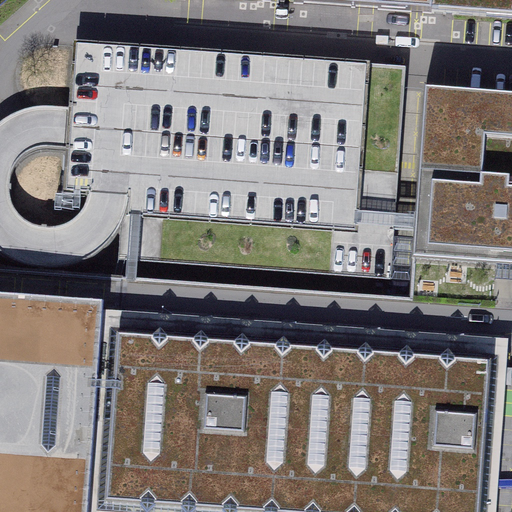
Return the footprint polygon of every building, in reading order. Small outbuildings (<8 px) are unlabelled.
[(511,0),(256,0),(511,18),(511,0)] [(391,277),(399,173),(406,69),(74,45),(69,106),(56,105),(48,105),(40,105),(32,106),(23,108),(16,111),(8,115),(1,119),(0,120),(0,250),(3,253),(11,258),(18,261),(26,264),(34,266),(43,267),(51,267),(59,266),(68,265),(76,262),(84,259),(91,255),(98,250),(104,245),(110,239),(115,232),(120,225),(121,223),(118,258),(391,277)] [(511,97),(509,97),(424,91),(412,259),(511,266),(511,97)] [(103,307),(0,298),(0,511),(88,511),(89,505),(105,506),(116,352),(100,351),(103,307)] [(480,511),(485,448),(491,364),(117,337),(116,352),(105,506),(191,511),(480,511)]
